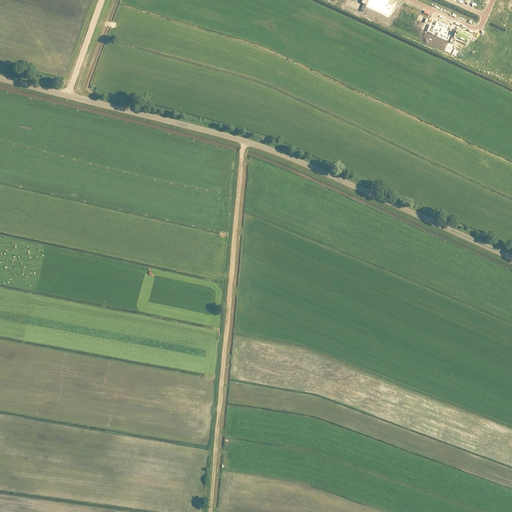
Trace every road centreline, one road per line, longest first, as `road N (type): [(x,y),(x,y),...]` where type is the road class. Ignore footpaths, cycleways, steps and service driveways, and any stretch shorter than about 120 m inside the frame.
road 1 (unclassified): [(511,259),(270,150),(67,96)]
road 2 (track): [(209,511),(243,141)]
